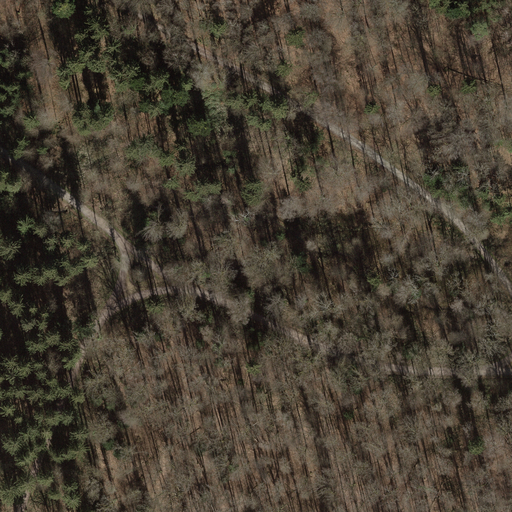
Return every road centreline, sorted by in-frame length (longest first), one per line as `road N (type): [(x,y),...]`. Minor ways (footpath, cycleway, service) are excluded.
road 1 (track): [(511,293),(461,226),(414,187),(319,117),(115,0)]
road 2 (track): [(511,370),(403,368),(334,351),(179,285),(123,242)]
road 3 (track): [(123,242),(120,296),(86,343),(17,511)]
road 4 (track): [(0,150),(123,242)]
